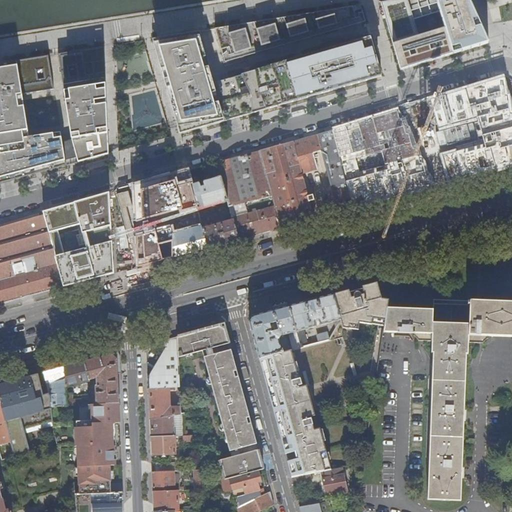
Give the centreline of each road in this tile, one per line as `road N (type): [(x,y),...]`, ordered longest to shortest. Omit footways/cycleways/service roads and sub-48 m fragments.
road 1 (residential): [(0,206),(511,59)]
road 2 (unclassified): [(288,511),(226,282)]
road 3 (residential): [(130,309),(138,511)]
road 4 (primary): [(226,282),(386,240)]
road 5 (primary): [(0,342),(130,309)]
road 6 (primary): [(511,195),(386,240)]
road 7 (primary): [(386,240),(511,214)]
